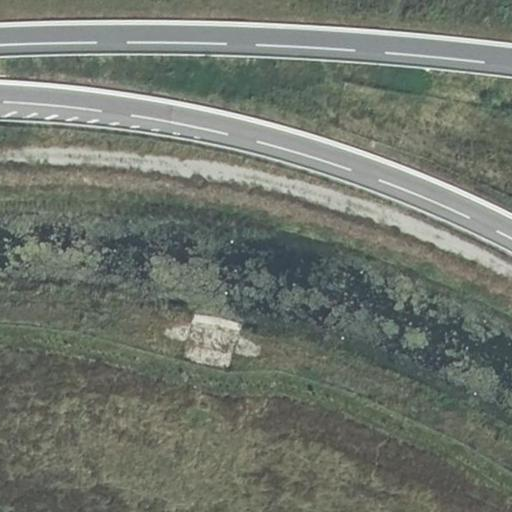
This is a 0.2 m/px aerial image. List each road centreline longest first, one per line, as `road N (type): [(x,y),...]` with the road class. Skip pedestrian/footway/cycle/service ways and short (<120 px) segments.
road 1 (motorway): [(0,93),(194,116),(301,144),(511,227)]
road 2 (motorway): [(0,32),(346,39),(511,57)]
